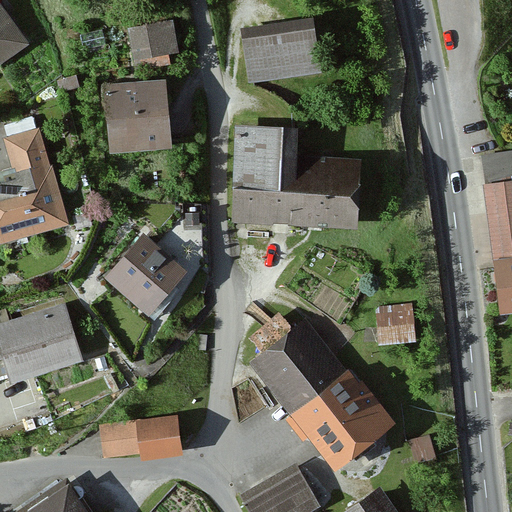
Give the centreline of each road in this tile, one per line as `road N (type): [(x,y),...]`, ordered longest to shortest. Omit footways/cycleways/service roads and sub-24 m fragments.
road 1 (tertiary): [(488,511),(460,259),(415,0)]
road 2 (unclassified): [(198,0),(225,236),(221,420),(210,466)]
road 3 (unclassified): [(0,475),(210,466)]
